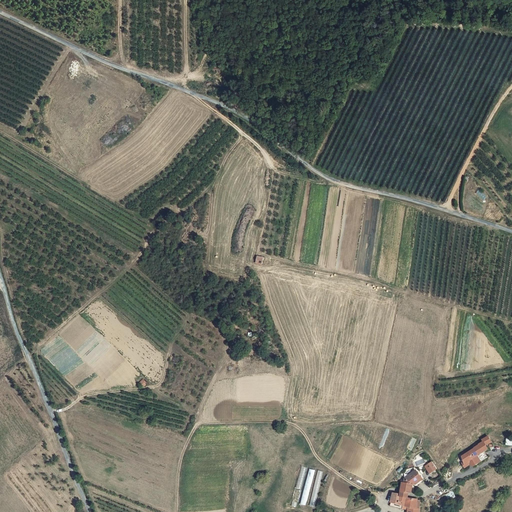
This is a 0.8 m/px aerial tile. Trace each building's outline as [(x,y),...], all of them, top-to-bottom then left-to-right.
[(487,444),(492,441),(490,437),(489,435),(483,439),(484,441),(469,450),(465,453),(462,455),(465,460),(466,462),(468,461),(485,451),(489,448),(487,444)] [(489,456),(485,451),(468,461),(470,464),(475,465),(489,456)] [(432,461),(425,466),(429,473),(436,468),(432,461)] [(301,466),(292,506),(297,508),(307,467),(301,466)] [(308,468),(301,504),(307,505),(314,469),(308,468)] [(402,481),(402,483),(412,483),(421,477),(415,469),(404,477),(403,482),(402,481)] [(317,470),(310,506),(315,507),(323,471),(317,470)] [(400,495),(407,497),(408,491),(411,492),(412,483),(402,483),(400,493),(400,495)] [(392,493),(391,493),(391,496),(390,496),(389,498),(389,501),(390,502),(389,505),(402,507),(402,506),(405,507),(406,504),(408,505),(407,511),(416,511),(417,500),(417,498),(407,497),(400,495),(400,493),(392,493)]
